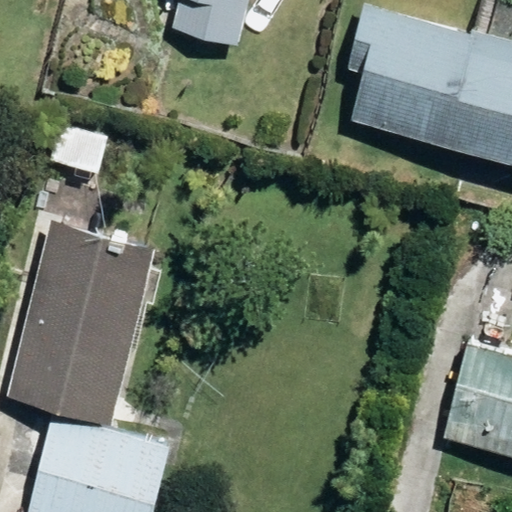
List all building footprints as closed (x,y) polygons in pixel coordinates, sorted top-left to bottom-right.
[(172,0),(167,22),(227,38),(236,0),(172,0)] [(341,111),(511,157),(511,34),(461,21),(461,24),(371,0),(354,0),(338,61),(354,65),(341,111)] [(109,130),(63,119),(53,158),(99,169),(109,130)] [(63,209),(85,212),(89,182),(67,179),(63,209)] [(0,386),(0,392),(100,416),(143,241),(42,217),(0,386)] [(435,432),(511,451),(511,351),(458,338),(435,432)] [(16,511),(141,511),(161,438),(44,408),(16,511)]
